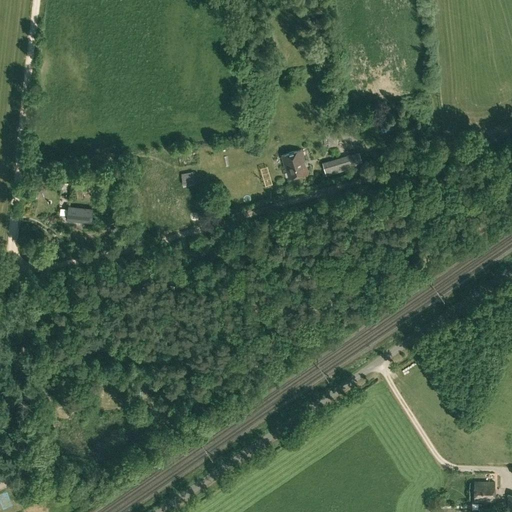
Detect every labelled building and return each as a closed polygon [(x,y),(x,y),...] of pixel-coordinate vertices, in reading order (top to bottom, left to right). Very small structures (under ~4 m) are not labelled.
[(339,146),(332,148),(334,154),(341,152),(339,146)] [(308,172),(301,149),(281,155),(288,178),(308,172)] [(327,174),(355,166),(354,166),(358,165),(355,154),(351,155),(351,154),(323,162),(327,174)] [(196,183),(194,172),(181,174),(183,185),(196,183)] [(80,176),(75,177),(75,181),(77,197),(83,197),(81,180),(80,176)] [(68,206),(67,220),(92,223),(93,208),(68,206)] [(494,501),(495,482),(474,482),(474,501),(494,501)]
